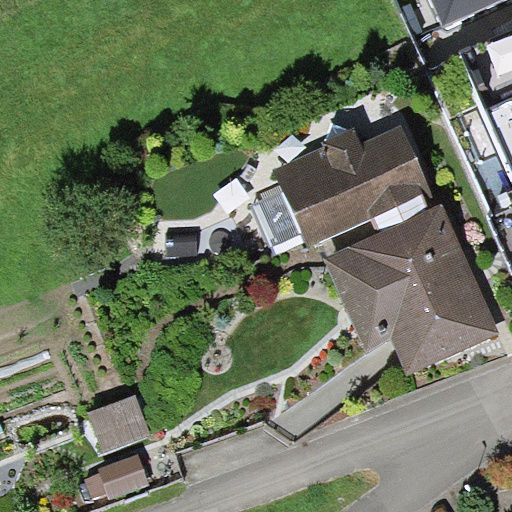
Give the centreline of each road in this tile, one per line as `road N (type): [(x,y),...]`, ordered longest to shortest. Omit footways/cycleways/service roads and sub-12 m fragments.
road 1 (residential): [(511,398),(197,511)]
road 2 (track): [(447,427),(422,461),(358,511)]
